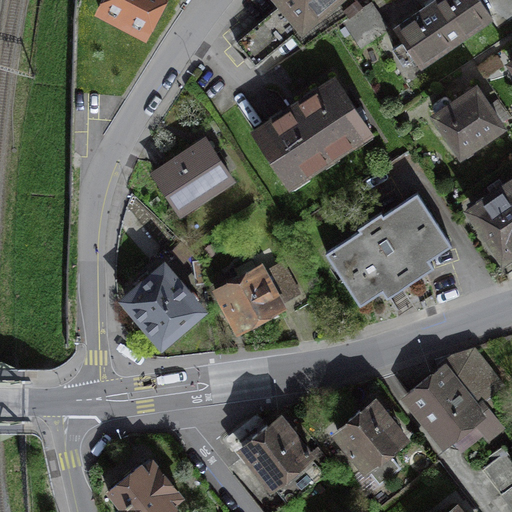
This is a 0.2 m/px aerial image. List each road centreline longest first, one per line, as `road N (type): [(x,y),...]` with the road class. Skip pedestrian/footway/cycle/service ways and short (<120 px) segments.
road 1 (residential): [(215,0),(176,46),(111,153),(94,221),(96,373),(75,400)]
road 2 (residential): [(170,391),(361,357),(511,306)]
road 3 (residential): [(170,391),(259,511)]
